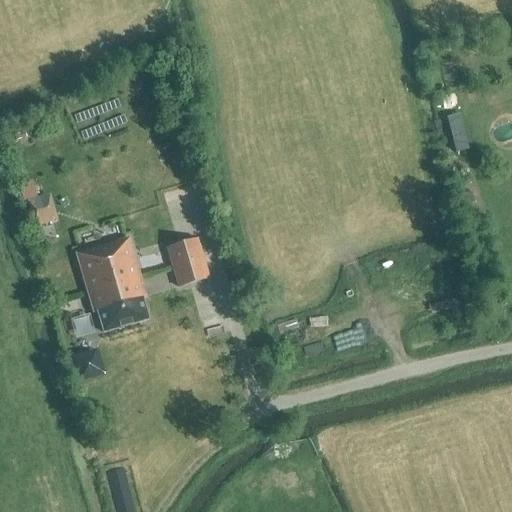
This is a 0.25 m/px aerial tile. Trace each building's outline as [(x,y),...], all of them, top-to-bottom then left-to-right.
[(468,151),(465,140),(452,143),(455,155),(468,151)] [(31,183),(17,187),(22,204),(26,203),(36,200),(31,183)] [(139,279),(128,240),(75,256),(87,295),(139,279)] [(203,260),(197,241),(166,250),(172,269),(203,260)] [(208,280),(203,260),(172,269),(177,289),(208,280)] [(145,298),(139,279),(87,295),(93,314),(96,313),(103,334),(148,321),(141,299),(145,298)] [(100,371),(93,346),(71,352),(78,378),(100,371)]
